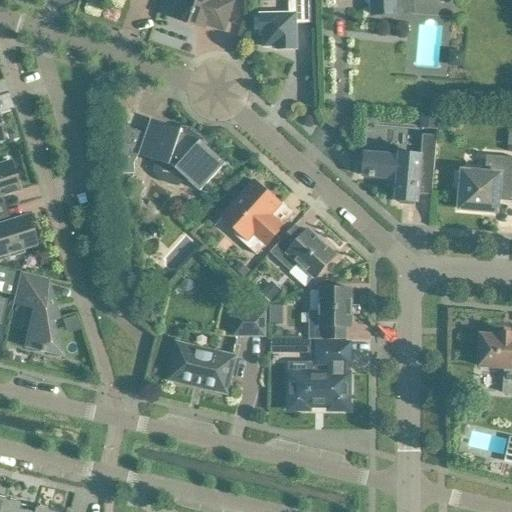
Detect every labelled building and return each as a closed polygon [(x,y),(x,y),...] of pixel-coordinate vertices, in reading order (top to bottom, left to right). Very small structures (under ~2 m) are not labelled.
[(175,3),(172,12),(172,15),(175,16),(174,19),(205,29),(206,26),(225,32),(231,13),(235,2),(230,0),(180,0),(180,3),(177,2),(175,3)] [(312,23),(311,3),(311,0),(288,0),(289,14),(260,15),(260,18),(255,19),(255,31),(261,31),(261,35),(264,35),(264,47),(290,47),(290,50),(297,50),(296,24),(312,23)] [(412,0),(372,0),(373,15),(397,14),(396,4),(412,3),(412,0)] [(123,175),(134,174),(134,163),(139,155),(157,162),(154,172),(158,177),(162,181),(166,183),(172,186),(179,187),(186,179),(200,192),(226,164),(201,141),(199,144),(181,134),(182,130),(151,120),(146,134),(122,126),(123,175)] [(511,139),(511,122),(490,123),(490,140),(511,139)] [(432,195),(437,136),(423,135),(422,147),(426,148),(425,157),(402,155),(393,144),(379,156),(361,155),(359,175),(370,176),(370,177),(375,177),(399,179),(397,200),(417,202),(418,194),(432,195)] [(511,202),(511,158),(487,156),(485,174),(463,172),(462,175),(458,175),(457,187),(461,187),(459,210),(481,212),(481,208),(498,209),(499,201),(511,202)] [(0,210),(6,209),(0,210),(0,197),(18,191),(9,162),(0,164),(0,210)] [(244,244),(257,256),(284,226),(272,215),(281,206),(266,192),(265,190),(263,187),(260,185),(257,184),(254,181),(222,217),(248,240),(244,244)] [(6,209),(0,210),(0,256),(8,254),(9,257),(23,253),(22,250),(35,246),(26,217),(3,224),(0,215),(0,211),(6,210),(6,209)] [(295,226),(281,241),(270,253),(291,272),(298,264),(315,279),(336,256),(308,230),(304,234),(295,226)] [(42,293),(45,279),(19,273),(12,304),(33,309),(24,347),(39,351),(39,352),(42,353),(43,351),(52,354),(58,347),(50,321),(57,319),(50,295),(42,293)] [(352,289),(332,289),(320,289),(320,312),(309,312),(309,340),(346,340),(346,327),(352,327),(352,289)] [(265,337),(266,312),(234,311),(233,337),(265,337)] [(367,329),(368,347),(382,346),(380,328),(367,329)] [(503,394),(511,394),(511,334),(501,334),(500,336),(481,335),(479,367),(505,369),(503,394)] [(311,355),(311,341),(280,341),(280,355),(311,355)] [(194,384),(194,383),(203,385),(207,390),(227,395),(236,357),(177,343),(168,381),(189,386),(191,386),(192,385),(193,385),(194,384)] [(289,384),(287,383),(287,395),(289,395),(289,410),(309,410),(309,405),(329,405),(329,410),(349,410),(349,375),(348,374),(348,364),(350,364),(350,344),(316,344),(316,364),(289,364),(289,374),(289,384)] [(25,511),(27,507),(18,505),(19,502),(6,499),(3,511),(25,511)]
